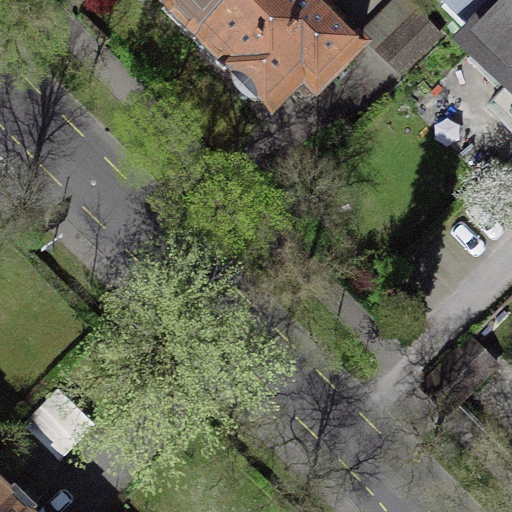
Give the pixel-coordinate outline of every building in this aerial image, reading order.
[(200,39),(239,0),(159,0),(169,9),(170,8),(200,39)] [(359,51),(308,0),(239,0),(200,39),(231,69),(230,70),(270,111),(302,79),(309,86),(316,93),(359,51)] [(511,0),(450,0),(487,35),(479,43),(511,76),(511,82),(509,86),(510,88),(489,109),(511,132),(511,0)] [(390,63),(400,74),(439,35),(418,14),(379,52),(390,63)] [(438,397),(451,410),(458,404),(494,368),(467,341),(425,383),(438,397)] [(10,499),(0,490),(0,511),(26,511),(22,508),(12,498),(10,499)]
